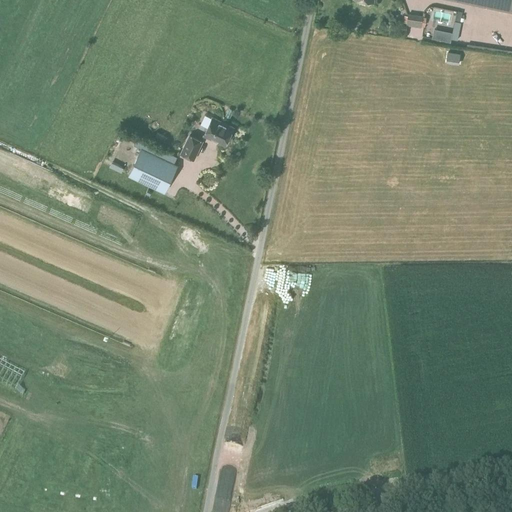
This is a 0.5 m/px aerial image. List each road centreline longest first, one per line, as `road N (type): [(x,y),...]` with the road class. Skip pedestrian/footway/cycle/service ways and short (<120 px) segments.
road 1 (unclassified): [(205,511),(312,0)]
road 2 (unclassified): [(385,511),(511,485)]
